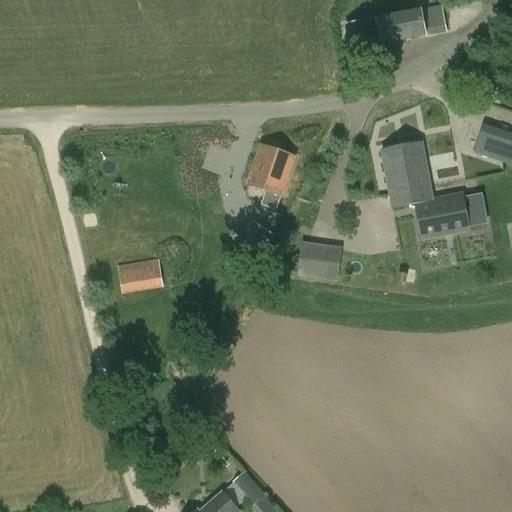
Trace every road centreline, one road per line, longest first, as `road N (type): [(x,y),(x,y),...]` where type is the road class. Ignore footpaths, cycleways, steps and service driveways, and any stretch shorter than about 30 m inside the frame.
road 1 (unclassified): [(0,116),(182,114),(362,96),(457,37),(499,0)]
road 2 (track): [(37,115),(129,480),(148,508)]
